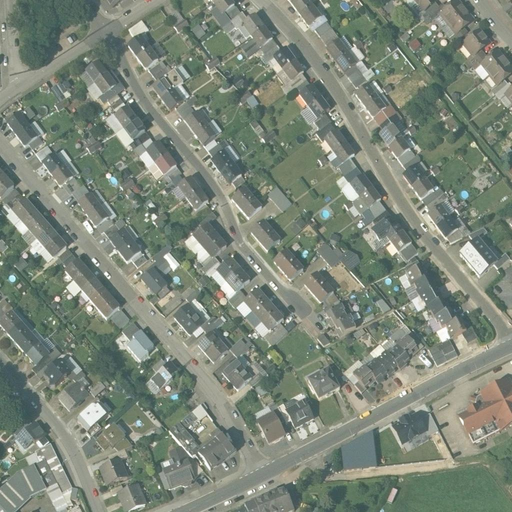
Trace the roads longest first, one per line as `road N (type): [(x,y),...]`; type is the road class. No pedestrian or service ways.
road 1 (residential): [(260,0),(322,68),(400,205),(511,340)]
road 2 (residential): [(261,477),(216,394),(0,147)]
road 3 (residential): [(104,30),(146,109),(217,198),(240,247),(298,311)]
road 4 (secondary): [(261,477),(511,346)]
road 5 (residential): [(0,362),(58,430),(96,511)]
road 6 (track): [(511,499),(481,464),(394,473)]
